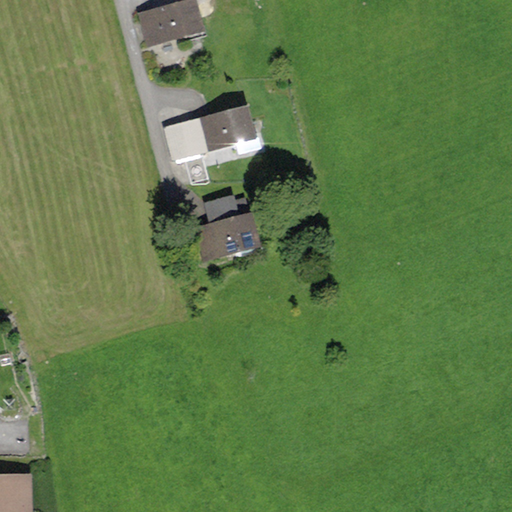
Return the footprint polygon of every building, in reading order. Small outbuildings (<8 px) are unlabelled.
[(196,2),(140,16),(149,51),(205,37),(196,2)] [(249,110),(165,130),(174,164),(258,144),(249,110)] [(205,206),(210,227),(251,217),(246,196),(205,206)] [(210,227),(197,231),(205,265),(261,251),(253,217),(251,217),(210,227)] [(0,511),(31,511),(30,474),(0,475),(0,511)]
